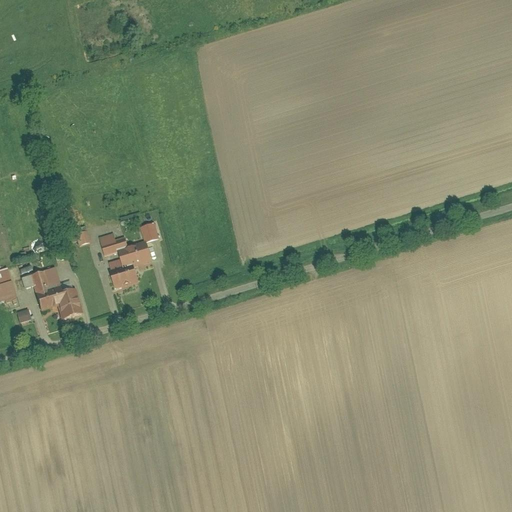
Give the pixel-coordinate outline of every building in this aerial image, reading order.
[(157,225),(143,229),(147,245),(161,241),(157,225)] [(88,233),(77,236),(80,247),(91,244),(88,233)] [(115,236),(102,240),(107,257),(120,253),(130,250),(127,239),(117,242),(115,236)] [(112,274),(117,290),(139,283),(135,269),(153,264),(147,245),(130,250),(120,253),(122,261),(125,270),(113,273),(112,274)] [(122,261),(111,264),(113,273),(125,270),(122,261)] [(33,277),(29,262),(19,265),(23,280),(33,277)] [(9,270),(0,272),(0,285),(13,282),(9,270)] [(33,277),(23,280),(26,289),(34,287),(42,313),(59,308),(63,321),(84,315),(77,289),(63,293),(56,270),(33,277)] [(0,303),(17,299),(13,282),(0,285),(0,303)] [(30,310),(19,313),(22,324),(33,321),(30,310)]
